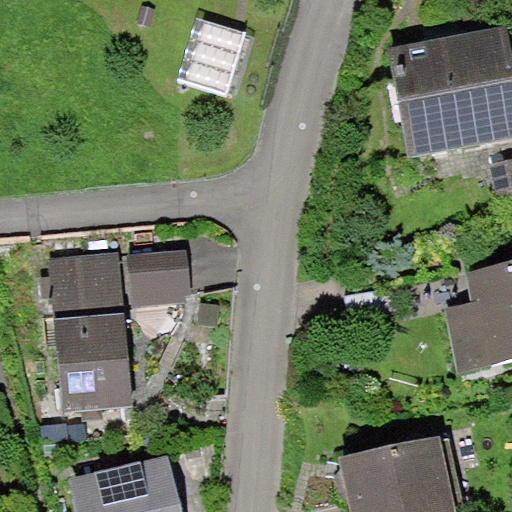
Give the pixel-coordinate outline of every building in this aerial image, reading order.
[(511,141),(511,88),(502,37),(391,59),(411,161),(511,141)] [(511,168),(494,171),(501,212),(511,209),(511,168)] [(186,258),(132,261),(135,310),(189,307),(186,258)] [(128,414),(115,261),(52,266),(64,419),(128,414)] [(511,366),(511,275),(468,284),(473,312),(446,317),(457,377),(511,366)] [(454,511),(441,451),(341,472),(349,511),(454,511)] [(176,511),(166,465),(72,487),(77,511),(176,511)]
